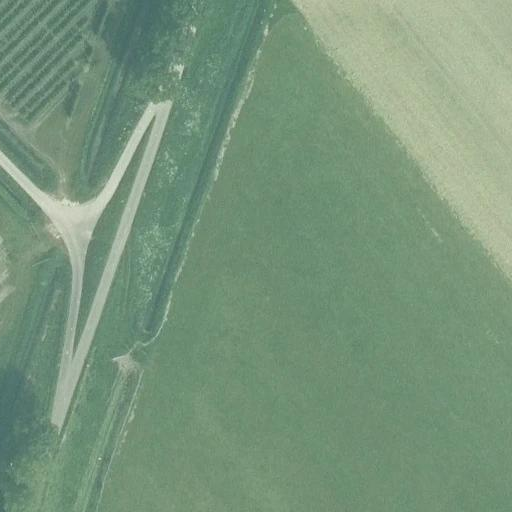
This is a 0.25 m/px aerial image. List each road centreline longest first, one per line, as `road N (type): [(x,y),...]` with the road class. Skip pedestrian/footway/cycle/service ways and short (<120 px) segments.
road 1 (unclassified): [(169,79),(56,409)]
road 2 (unclassified): [(56,409),(83,227)]
road 3 (unclassified): [(83,227),(169,79)]
